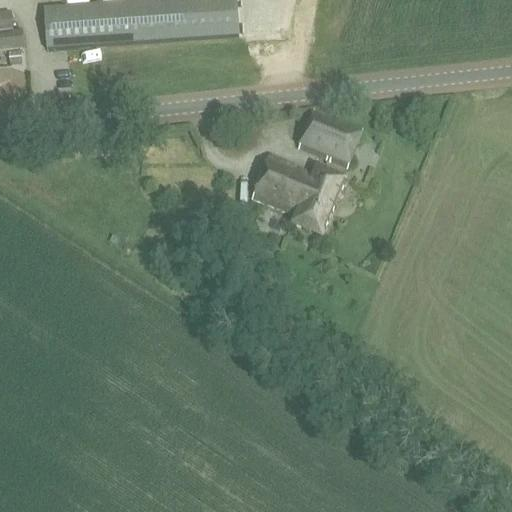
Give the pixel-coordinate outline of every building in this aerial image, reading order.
[(191,0),(45,10),(47,51),(239,39),(236,0),(191,0)] [(0,53),(26,51),(23,33),(14,34),(12,13),(0,14),(0,53)] [(8,54),(9,66),(21,65),(20,53),(8,54)] [(300,151),(348,170),(363,131),(315,112),(300,151)] [(293,226),(323,239),(347,181),(318,169),(315,176),(271,158),(254,201),(297,218),(293,226)] [(211,277),(208,291),(219,293),(221,279),(211,277)] [(210,304),(207,323),(248,329),(250,310),(210,304)]
